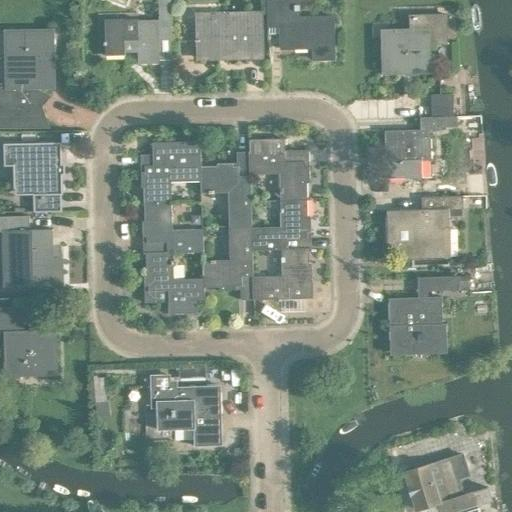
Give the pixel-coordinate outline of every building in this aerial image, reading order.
[(137,64),(158,64),(158,61),(172,60),(169,0),(158,0),(159,20),(138,20),(138,18),(105,18),(105,54),(124,54),(124,51),(137,51),(137,64)] [(268,0),(269,27),(280,26),(281,48),(313,47),(313,59),(334,58),(333,17),(299,18),(298,0),(268,0)] [(251,57),(264,56),(263,14),(251,14),(251,11),(195,12),(196,42),(198,42),(199,58),(216,58),(216,60),(251,59),(251,57)] [(383,75),(430,74),(429,44),(447,43),(446,14),(409,14),(410,30),(382,30),(383,75)] [(40,87),(55,87),(54,29),(7,30),(8,88),(0,87),(0,126),(49,126),(41,104),(44,92),(40,89),(40,87)] [(80,60),(79,43),(67,43),(67,61),(80,60)] [(452,94),(431,94),(432,116),(453,115),(452,94)] [(432,131),(446,130),(446,116),(421,117),(421,130),(384,131),(386,179),(423,178),(422,161),(433,160),(432,131)] [(249,140),(250,151),(249,151),(250,174),(280,173),(281,201),(307,200),(307,183),(309,183),(308,150),(284,150),(284,138),(249,140)] [(152,142),(153,154),(141,155),(142,187),(145,187),(146,204),(170,204),(170,184),(202,183),(201,166),(200,141),(152,142)] [(61,143),(2,145),(3,164),(14,164),(15,187),(34,186),(34,212),(61,211),(61,193),(62,193),(61,153),(61,143)] [(252,226),(250,174),(249,151),(237,152),(237,163),(217,163),(217,166),(201,166),(202,183),(202,193),(228,192),(229,227),(252,226)] [(452,258),(450,216),(464,215),(464,209),(465,209),(464,196),(422,198),(423,209),(387,210),(389,252),(411,251),(412,258),(431,257),(431,259),(452,258)] [(307,200),(281,201),(281,228),(252,229),(252,251),(283,251),(309,250),(312,250),(311,217),(308,217),(307,200)] [(144,254),(146,254),(172,253),(203,252),(202,229),(171,230),(170,204),(146,204),(146,221),(143,221),(144,254)] [(192,224),(201,224),(200,214),(191,215),(192,224)] [(41,280),(62,279),(62,259),(63,259),(63,258),(57,258),(56,246),(52,246),(51,230),(52,230),(52,229),(29,229),(29,215),(0,216),(0,231),(2,231),(3,261),(13,260),(14,286),(41,286),(41,280)] [(252,251),(252,229),(252,226),(229,227),(230,260),(203,261),(203,279),(204,289),(220,288),(220,291),(240,290),(241,301),(253,301),(252,277),(252,251)] [(252,277),(253,301),(313,299),(312,266),(309,266),(309,250),(283,251),(283,276),(252,277)] [(197,314),(196,302),(204,302),(204,289),(203,279),(173,280),(172,253),(146,254),(146,271),(143,271),(144,304),(167,303),(168,315),(197,314)] [(428,291),(461,291),(461,285),(461,277),(428,277),(428,291)] [(392,355),(448,353),(447,324),(443,324),(443,297),(390,299),(392,355)] [(57,375),(56,331),(24,332),(23,307),(0,307),(0,332),(4,332),(5,376),(57,375)] [(221,446),(221,419),(220,387),(176,388),(175,380),(169,381),(168,375),(151,376),(152,410),(157,410),(158,431),(195,430),(195,447),(221,446)] [(108,414),(106,401),(96,402),(97,415),(108,414)] [(439,503),(441,511),(451,511),(478,504),(474,492),(463,495),(451,458),(405,472),(417,510),(439,503)]
